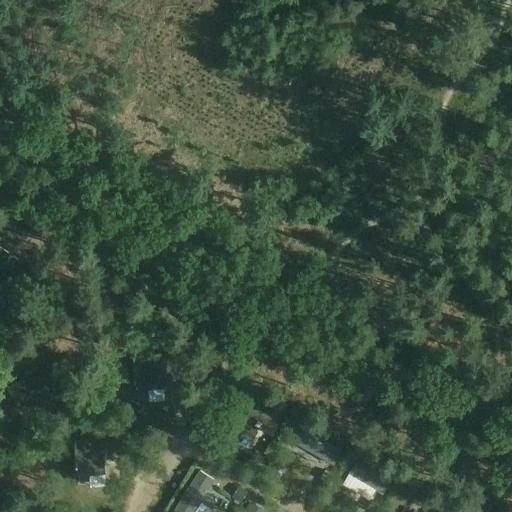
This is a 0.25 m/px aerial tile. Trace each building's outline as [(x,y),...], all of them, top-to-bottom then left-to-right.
[(0,248),(0,285),(16,259),(0,248)] [(133,357),(135,393),(164,391),(161,355),(133,357)] [(45,360),(14,381),(30,403),(44,394),(49,401),(65,390),(60,383),(45,360)] [(263,430),(275,437),(286,419),(250,397),(243,409),(267,424),(263,430)] [(344,457),(305,433),(298,445),(337,469),(344,457)] [(73,442),(76,478),(105,476),(103,440),(73,442)] [(265,453),(272,457),(278,448),(270,443),(265,453)] [(358,465),(351,477),(385,498),(392,486),(358,465)] [(322,477),(328,481),(333,472),(327,469),(322,477)] [(175,509),(179,511),(194,511),(215,480),(201,470),(175,509)] [(355,498),(361,487),(349,481),(343,491),(355,498)] [(240,489),(233,499),(242,505),(249,494),(240,489)] [(253,499),(245,511),(265,511),(268,508),(253,499)] [(368,508),(374,511),(377,511),(382,504),(373,500),(368,508)]
